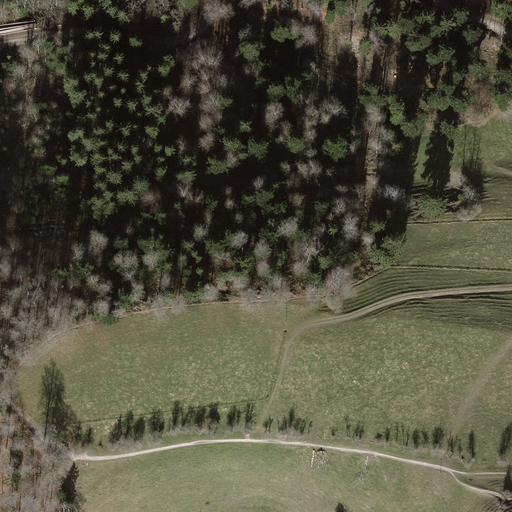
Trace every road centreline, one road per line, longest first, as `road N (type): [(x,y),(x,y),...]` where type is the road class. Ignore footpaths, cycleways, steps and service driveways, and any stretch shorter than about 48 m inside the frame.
road 1 (track): [(0,395),(73,458),(257,441),(511,474)]
road 2 (track): [(0,38),(82,28),(189,37),(214,0)]
